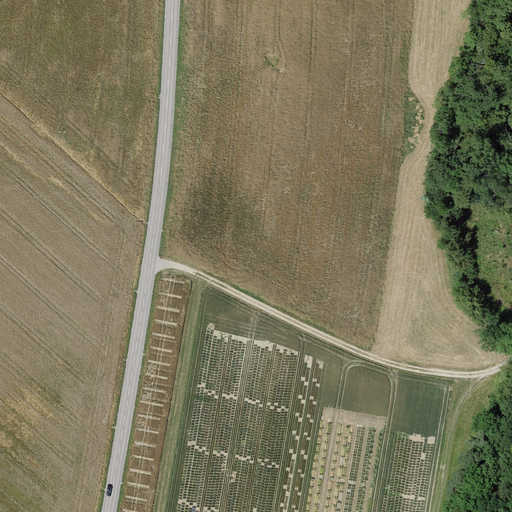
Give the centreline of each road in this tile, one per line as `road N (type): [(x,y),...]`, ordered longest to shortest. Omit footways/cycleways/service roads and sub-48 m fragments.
road 1 (tertiary): [(108,511),(161,186),(173,0)]
road 2 (track): [(149,263),(186,269),(395,366),(475,376),(511,359)]
